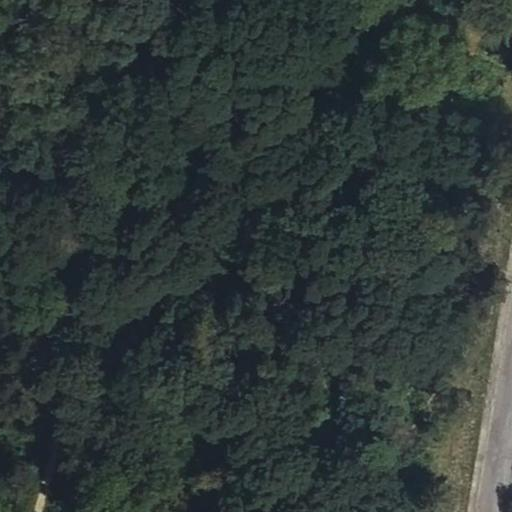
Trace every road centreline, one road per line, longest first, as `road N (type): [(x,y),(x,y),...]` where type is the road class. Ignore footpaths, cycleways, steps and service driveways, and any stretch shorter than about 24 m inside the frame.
road 1 (track): [(40,511),(67,388),(59,318),(38,278),(0,260)]
road 2 (residential): [(489,511),(511,375)]
